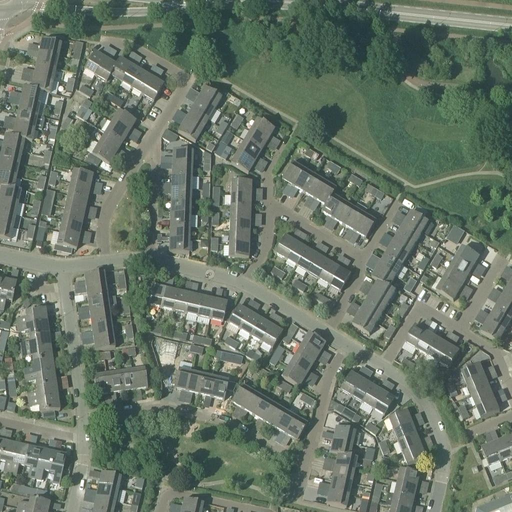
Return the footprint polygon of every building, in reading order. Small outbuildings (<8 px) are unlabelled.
[(41,42),(38,54),(58,59),(61,46),(41,42)] [(38,54),(35,67),(55,71),(58,59),(38,54)] [(83,71),(94,78),(105,60),(94,54),(83,71)] [(73,55),(71,62),(79,63),(80,57),(73,55)] [(105,60),(94,78),(106,85),(109,78),(116,67),(115,67),(105,60)] [(109,78),(120,84),(130,67),(119,60),(115,67),(116,67),(109,78)] [(35,67),(33,78),(53,83),(55,71),(35,67)] [(130,67),(120,84),(130,91),(141,73),(130,67)] [(141,73),(130,91),(141,97),(152,80),(141,73)] [(33,78),(30,91),(50,95),(53,83),(33,78)] [(152,80),(141,97),(153,104),(163,86),(152,80)] [(74,87),(66,86),(65,93),(72,95),(74,87)] [(78,94),(83,97),(87,90),(82,87),(78,94)] [(23,89),(20,101),(40,106),(42,95),(49,96),(50,95),(30,91),(23,89)] [(87,90),(83,97),(89,101),(92,97),(93,94),(87,90)] [(203,90),(196,101),(214,111),(220,100),(211,94),(203,90)] [(211,94),(220,100),(223,96),(213,90),(211,94)] [(103,101),(108,104),(112,98),(107,95),(103,101)] [(109,104),(119,110),(123,104),(112,98),(109,104)] [(20,101),(17,114),(37,118),(40,106),(20,101)] [(85,101),(82,107),(88,111),(91,105),(89,104),(85,101)] [(196,101),(190,112),(207,123),(214,111),(196,101)] [(88,111),(82,107),(78,113),(84,117),(88,111)] [(124,114),(130,117),(133,111),(128,107),(124,114)] [(61,111),(54,109),(53,116),(60,118),(61,111)] [(133,111),(130,117),(136,121),(140,115),(133,111)] [(190,112),(183,124),(201,134),(207,123),(190,112)] [(117,113),(111,124),(128,135),(135,123),(117,113)] [(17,114),(14,126),(34,131),(37,118),(17,114)] [(236,118),(233,123),(239,127),(243,121),(237,117),(236,118)] [(66,119),(63,125),(69,128),(72,123),(66,119)] [(256,121),(249,132),(267,143),(273,131),(256,121)] [(221,123),(218,129),(224,133),(228,127),(221,123)] [(239,127),(233,123),(230,128),(236,132),(239,127)] [(111,124),(104,135),(121,145),(128,135),(111,124)] [(183,124),(177,134),(194,144),(201,134),(183,124)] [(69,128),(63,125),(59,131),(65,135),(69,128)] [(14,126),(12,139),(31,143),(34,131),(14,126)] [(224,133),(218,129),(214,134),(221,138),(224,133)] [(249,132),(243,143),(260,153),(267,143),(249,132)] [(56,135),(49,134),(47,141),(54,142),(56,135)] [(167,143),(175,147),(180,139),(171,134),(167,143)] [(104,135),(98,146),(115,156),(121,145),(104,135)] [(4,137),(1,150),(21,154),(24,143),(31,144),(31,143),(12,139),(4,137)] [(243,143),(236,154),(254,164),(260,153),(243,143)] [(227,148),(220,144),(217,150),(223,154),(227,148)] [(211,155),(215,149),(208,145),(205,151),(211,155)] [(115,156),(98,146),(91,157),(108,167),(115,156)] [(1,150),(0,155),(0,162),(18,167),(21,154),(1,150)] [(303,157),(308,160),(312,153),(307,151),(303,157)] [(172,153),(171,165),(192,166),(192,153),(172,153)] [(312,153),(308,160),(315,164),(319,157),(312,153)] [(236,154),(230,165),(247,176),(254,164),(236,154)] [(50,161),(43,159),(42,166),(49,167),(50,161)] [(0,162),(0,175),(16,179),(18,167),(0,162)] [(281,182),(291,188),(301,170),(291,164),(281,182)] [(325,170),(331,173),(335,167),(329,164),(325,170)] [(171,165),(171,178),(191,179),(192,166),(171,165)] [(335,167),(331,173),(337,177),(341,170),(335,167)] [(301,170),(291,188),(303,195),(313,177),(301,170)] [(72,173),(69,185),(89,190),(92,177),(72,173)] [(50,174),(48,181),(56,182),(57,175),(50,174)] [(16,179),(0,175),(0,189),(13,191),(16,179)] [(347,183),(352,186),(356,180),(351,176),(347,183)] [(313,177),(303,195),(314,202),(324,184),(313,177)] [(171,178),(170,191),(191,192),(191,179),(171,178)] [(356,180),(352,186),(359,190),(362,183),(356,180)] [(230,183),(230,197),(250,197),(250,184),(230,183)] [(45,186),(38,184),(36,191),(44,192),(45,186)] [(324,184),(314,202),(324,208),(325,208),(331,197),(332,197),(335,191),(324,184)] [(69,185),(67,198),(86,202),(89,190),(69,185)] [(0,189),(0,191),(0,201),(18,205),(20,193),(13,191),(0,189)] [(369,196),(375,200),(379,194),(373,190),(369,196)] [(170,191),(170,204),(190,204),(191,192),(170,191)] [(379,194),(375,200),(380,203),(384,196),(379,194)] [(230,197),(229,209),(249,210),(250,197),(230,197)] [(324,208),(320,214),(332,221),(342,203),(332,197),(331,197),(325,208),(324,208)] [(44,198),(43,205),(50,207),(52,200),(44,198)] [(67,198),(64,210),(84,214),(86,202),(67,198)] [(0,201),(0,214),(15,218),(18,205),(0,201)] [(342,203),(332,221),(343,228),(354,210),(342,203)] [(162,214),(161,218),(169,218),(169,219),(170,217),(190,217),(190,204),(170,204),(169,214),(162,214)] [(40,210),(32,209),(31,215),(38,217),(40,210)] [(229,209),(229,222),(249,223),(249,210),(229,209)] [(64,210),(61,222),(81,227),(84,214),(64,210)] [(354,210),(343,228),(355,235),(365,217),(354,210)] [(0,214),(0,227),(12,230),(15,218),(0,214)] [(411,214),(404,225),(421,235),(428,224),(411,214)] [(169,219),(169,229),(189,230),(190,217),(170,217),(169,219)] [(365,217),(355,235),(365,240),(375,223),(365,217)] [(61,222),(59,235),(78,239),(81,227),(61,222)] [(229,222),(228,234),(249,235),(249,223),(229,222)] [(39,223),(38,230),(45,232),(46,225),(39,223)] [(404,225),(397,236),(415,246),(421,235),(404,225)] [(12,230),(0,227),(0,240),(9,243),(12,230)] [(28,227),(27,234),(34,235),(35,228),(28,227)] [(161,239),(160,243),(168,243),(168,244),(169,242),(189,242),(189,230),(169,229),(168,239),(161,239)] [(454,229),(447,241),(456,246),(463,234),(454,229)] [(228,234),(228,247),(248,248),(249,235),(228,234)] [(54,247),(53,252),(70,256),(72,251),(75,252),(78,239),(59,235),(56,247),(54,247)] [(397,236),(391,246),(408,257),(415,246),(397,236)] [(274,255),(285,262),(295,244),(284,238),(274,255)] [(168,244),(168,255),(188,255),(189,242),(169,242),(168,244)] [(439,246),(433,242),(430,248),(436,252),(437,249),(439,246)] [(295,244),(285,262),(296,268),(306,251),(295,244)] [(391,246),(384,257),(402,268),(408,257),(391,246)] [(248,261),(248,248),(228,247),(228,249),(223,249),(223,258),(228,258),(228,260),(248,261)] [(461,249),(455,260),(472,270),(479,259),(461,249)] [(306,251),(296,268),(307,275),(317,258),(306,251)] [(436,256),(433,262),(439,265),(442,260),(436,256)] [(384,257),(378,268),(395,279),(402,268),(384,257)] [(317,258),(307,275),(317,281),(328,264),(317,258)] [(423,258),(420,264),(426,268),(430,262),(423,258)] [(455,260),(448,271),(466,281),(472,270),(455,260)] [(439,265),(433,262),(429,267),(436,271),(439,265)] [(328,264),(317,281),(328,288),(339,270),(328,264)] [(426,268),(420,264),(417,270),(423,273),(426,268)] [(378,268),(371,279),(377,283),(378,283),(388,289),(389,289),(395,279),(378,268)] [(270,275),(275,278),(279,272),(273,269),(270,275)] [(339,270),(328,288),(339,294),(349,277),(339,270)] [(448,271),(442,282),(459,292),(466,281),(448,271)] [(3,281),(0,294),(0,311),(3,312),(5,302),(12,304),(16,284),(18,273),(12,272),(9,282),(3,281)] [(279,272),(275,278),(281,282),(285,276),(279,272)] [(83,277),(85,290),(105,287),(104,274),(83,277)] [(426,287),(429,282),(423,278),(420,284),(423,286),(426,287)] [(410,280),(407,286),(413,290),(417,284),(410,280)] [(291,288),(297,292),(301,285),(295,282),(291,288)] [(459,292),(442,282),(435,293),(453,303),(459,292)] [(377,283),(371,294),(389,304),(396,293),(389,289),(388,289),(378,283),(377,283)] [(301,285),(297,292),(303,295),(307,289),(301,285)] [(413,290),(407,286),(403,292),(410,295),(413,290)] [(105,287),(85,290),(87,302),(107,300),(105,287)] [(147,307),(160,310),(165,290),(152,287),(147,307)] [(165,290),(160,310),(172,313),(177,293),(165,290)] [(511,293),(506,290),(500,301),(511,308),(511,293)] [(177,293),(172,313),(185,316),(190,296),(177,293)] [(371,294),(365,304),(382,315),(389,304),(371,294)] [(313,301),(318,304),(322,298),(317,295),(313,301)] [(190,296),(185,316),(197,319),(202,299),(190,296)] [(322,298),(318,304),(324,308),(328,302),(322,298)] [(202,299),(197,319),(209,322),(214,302),(202,299)] [(107,300),(87,302),(89,315),(109,312),(107,300)] [(21,306),(26,311),(31,306),(30,304),(27,301),(21,306)] [(511,308),(500,301),(493,312),(511,322),(511,320),(511,308)] [(214,302),(209,322),(222,325),(226,305),(214,302)] [(365,304),(358,315),(376,326),(382,315),(365,304)] [(403,305),(400,311),(406,315),(409,309),(403,305)] [(227,325),(238,332),(249,315),(237,308),(227,325)] [(15,322),(16,328),(47,324),(45,311),(24,314),(25,320),(15,322)] [(406,315),(400,311),(396,316),(403,320),(406,315)] [(109,312),(89,315),(91,327),(111,325),(109,312)] [(493,312),(487,323),(504,333),(511,322),(493,312)] [(249,315),(238,332),(249,338),(260,321),(249,315)] [(376,326),(358,315),(351,327),(369,337),(376,326)] [(260,321),(249,338),(260,345),(270,327),(260,321)] [(504,333),(487,323),(480,334),(498,345),(504,333)] [(9,332),(10,325),(3,324),(2,331),(9,332)] [(47,324),(16,328),(17,335),(27,334),(28,339),(49,336),(47,324)] [(111,325),(91,327),(93,340),(112,337),(111,325)] [(270,327),(260,345),(271,351),(282,334),(270,327)] [(390,327),(387,332),(393,336),(396,330),(390,327)] [(405,345),(416,351),(426,334),(415,327),(405,345)] [(148,335),(154,336),(156,329),(149,328),(148,335)] [(156,329),(154,336),(161,338),(162,330),(156,329)] [(288,331),(285,336),(291,340),(294,335),(288,331)] [(393,336),(387,332),(383,338),(389,342),(393,336)] [(172,340),(179,342),(181,335),(174,333),(172,340)] [(426,334),(416,351),(427,358),(438,341),(426,334)] [(307,335),(301,345),(318,356),(324,345),(307,335)] [(19,346),(20,353),(51,349),(49,336),(28,339),(29,345),(19,346)] [(291,340),(285,336),(281,343),(287,346),(291,340)] [(112,337),(93,340),(95,353),(114,350),(112,337)] [(223,345),(228,348),(232,342),(227,339),(223,345)] [(205,340),(203,347),(210,349),(212,342),(205,340)] [(438,341),(427,358),(439,365),(449,347),(438,341)] [(178,345),(162,342),(159,356),(174,360),(178,345)] [(232,342),(228,348),(235,352),(238,346),(232,342)] [(301,345),(294,357),(312,367),(318,356),(301,345)] [(188,354),(195,356),(197,348),(190,347),(188,354)] [(449,347),(439,365),(449,371),(459,353),(449,347)] [(197,348),(195,356),(202,357),(203,350),(197,348)] [(51,349),(20,353),(21,360),(31,359),(32,365),(53,362),(51,349)] [(245,358),(250,361),(254,355),(249,352),(245,358)] [(275,353),(271,359),(278,362),(281,357),(275,353)] [(221,354),(219,361),(226,363),(228,356),(221,354)] [(254,355),(250,361),(256,365),(260,359),(254,355)] [(322,365),(330,368),(334,358),(326,355),(322,365)] [(294,357),(287,368),(305,378),(312,367),(294,357)] [(278,362),(271,359),(268,364),(274,368),(278,362)] [(400,366),(405,369),(409,363),(403,360),(400,366)] [(23,372),(24,378),(54,374),(53,362),(32,365),(33,370),(23,372)] [(409,363),(405,369),(411,373),(412,372),(415,367),(409,363)] [(461,374),(466,386),(484,378),(479,366),(461,374)] [(127,373),(118,374),(121,394),(134,392),(131,372),(132,372),(131,368),(126,368),(127,373)] [(305,378),(287,368),(280,379),(298,390),(305,378)] [(255,376),(260,379),(264,372),(259,369),(255,376)] [(144,371),(132,372),(131,372),(134,392),(147,390),(144,371)] [(173,391),(186,394),(191,374),(178,371),(173,391)] [(423,378),(429,381),(433,375),(426,371),(423,378)] [(264,372),(260,379),(267,383),(270,376),(264,372)] [(54,374),(24,378),(24,385),(35,384),(35,390),(56,387),(54,374)] [(118,374),(106,376),(109,396),(121,394),(118,374)] [(191,374),(186,394),(198,397),(203,377),(191,374)] [(339,392),(350,398),(361,381),(349,374),(339,392)] [(433,375),(429,381),(434,384),(435,382),(438,378),(433,375)] [(109,396),(106,376),(93,378),(96,398),(109,396)] [(203,377),(198,397),(210,399),(215,380),(203,377)] [(484,378),(466,386),(471,397),(489,390),(484,378)] [(215,380),(210,399),(223,403),(228,383),(215,380)] [(361,381),(350,398),(361,405),(372,388),(361,381)] [(277,389),(282,392),(286,386),(281,382),(277,389)] [(446,388),(448,393),(455,390),(452,385),(446,388)] [(286,386),(282,392),(288,396),(292,389),(286,386)] [(26,397),(27,403),(58,399),(56,387),(35,390),(36,395),(26,397)] [(230,404),(241,411),(251,393),(241,387),(230,404)] [(372,388),(361,405),(373,412),(383,395),(372,388)] [(455,390),(448,393),(451,400),(457,397),(455,390)] [(489,390),(471,397),(475,409),(494,401),(489,390)] [(251,393),(241,411),(252,417),(263,400),(251,393)] [(298,402),(304,405),(307,399),(302,395),(298,402)] [(383,395),(373,412),(383,418),(394,401),(383,395)] [(58,399),(27,403),(28,410),(38,409),(39,415),(41,415),(42,421),(55,419),(54,413),(60,412),(58,399)] [(307,399),(304,405),(310,409),(314,402),(307,399)] [(263,400),(252,417),(263,424),(273,407),(263,400)] [(494,401),(475,409),(480,421),(499,413),(494,401)] [(13,415),(15,408),(7,406),(6,413),(13,415)] [(341,417),(345,410),(338,406),(335,413),(341,417)] [(273,407),(263,424),(273,430),(284,413),(273,407)] [(457,410),(460,416),(466,413),(464,407),(457,410)] [(284,413),(273,430),(285,437),(295,419),(284,413)] [(345,419),(351,423),(355,416),(349,413),(345,419)] [(387,420),(392,432),(411,425),(406,413),(387,420)] [(466,413),(460,416),(463,423),(469,420),(466,413)] [(355,416),(351,423),(357,426),(361,420),(355,416)] [(295,419),(285,437),(296,444),(306,426),(295,419)] [(364,430),(369,434),(374,428),(368,424),(364,430)] [(411,425),(392,432),(397,444),(415,437),(411,425)] [(266,426),(259,434),(269,443),(276,435),(266,426)] [(375,438),(379,432),(374,428),(369,434),(375,438)] [(353,442),(354,434),(335,429),(332,442),(352,447),(352,446),(357,447),(358,441),(354,440),(353,442)] [(415,437),(397,444),(401,456),(420,448),(415,437)] [(511,458),(505,440),(493,445),(501,464),(511,459),(511,458)] [(352,447),(332,442),(329,455),(336,457),(337,456),(349,459),(349,458),(352,447)] [(378,445),(380,451),(387,448),(384,442),(378,445)] [(3,443),(0,458),(0,463),(5,464),(2,474),(9,476),(16,446),(3,443)] [(501,464),(493,445),(481,450),(488,469),(501,464)] [(16,446),(9,476),(16,477),(18,467),(23,469),(28,449),(16,446)] [(387,448),(380,451),(383,458),(389,455),(387,448)] [(420,448),(401,456),(406,468),(425,461),(420,448)] [(28,449),(23,469),(29,470),(27,480),(34,481),(40,452),(28,449)] [(40,452),(34,481),(40,483),(42,473),(48,474),(53,454),(40,452)] [(53,454),(48,474),(54,475),(52,485),(59,487),(65,457),(53,454)] [(336,457),(334,468),(353,473),(356,460),(349,458),(349,459),(337,456),(336,457)] [(386,468),(388,461),(382,460),(381,460),(379,467),(386,468)] [(386,468),(379,467),(378,473),(385,475),(386,468)] [(334,468),(331,481),(351,485),(353,473),(334,468)] [(368,470),(367,476),(374,478),(376,471),(369,470),(368,470)] [(399,471),(396,483),(416,487),(418,476),(399,471)] [(100,475),(98,487),(117,492),(120,479),(100,475)] [(374,478),(367,476),(365,483),(373,484),(374,478)] [(508,483),(505,476),(499,479),(502,486),(508,483)] [(144,481),(144,480),(137,478),(136,480),(134,489),(142,491),(143,484),(144,481)] [(331,481),(328,493),(348,498),(351,485),(331,481)] [(396,483),(393,495),(413,500),(416,487),(396,483)] [(430,497),(432,485),(422,484),(420,496),(430,497)] [(11,494),(18,495),(19,488),(12,486),(11,494)] [(98,487),(95,500),(115,504),(117,492),(98,487)] [(19,488),(18,495),(24,496),(26,489),(19,488)] [(30,497),(42,500),(44,493),(32,490),(30,497)] [(381,493),(374,491),(372,499),(379,500),(381,493)] [(348,498),(328,493),(325,506),(345,510),(348,498)] [(393,495),(390,508),(410,511),(413,500),(393,495)] [(511,511),(511,495),(476,510),(475,511),(511,511)] [(18,504),(16,511),(22,511),(47,511),(49,504),(29,500),(28,506),(18,504)] [(95,500),(92,511),(112,511),(115,504),(95,500)] [(368,502),(361,500),(360,507),(367,509),(368,502)] [(132,501),(130,508),(138,509),(139,503),(132,501)] [(183,501),(180,511),(201,511),(202,506),(183,501)]
